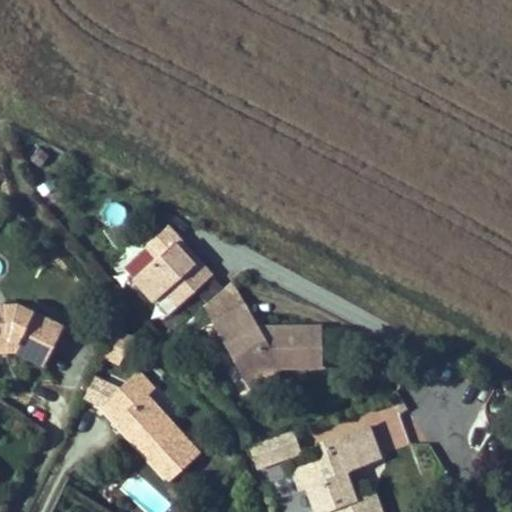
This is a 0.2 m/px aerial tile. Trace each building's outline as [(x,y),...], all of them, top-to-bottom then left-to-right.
[(41,166),(48,155),(39,149),(32,159),(41,166)] [(197,289),(212,275),(198,260),(193,264),(175,243),(179,238),(167,226),(146,245),(146,246),(157,257),(133,278),(154,301),(164,292),(177,307),(197,289)] [(198,260),(179,238),(175,243),(193,264),(198,260)] [(133,278),(157,257),(146,246),(123,267),(133,278)] [(209,302),(224,288),(212,275),(197,289),(209,302)] [(212,322),(246,304),(233,281),(224,288),(209,302),(203,307),(212,322)] [(44,365),(63,326),(17,304),(0,305),(0,339),(7,339),(17,343),(13,350),(44,365)] [(322,367),(321,326),(258,326),(246,304),(212,322),(202,328),(216,351),(226,346),(244,379),(274,362),(281,361),(281,367),(322,367)] [(120,363),(132,338),(117,331),(104,356),(120,363)] [(0,350),(13,350),(17,343),(7,339),(0,339),(0,350)] [(272,380),(271,373),(281,367),(281,361),(274,362),(244,379),(251,391),(272,380)] [(198,452),(146,394),(154,387),(140,371),(120,389),(94,377),(85,396),(102,405),(140,447),(144,444),(150,451),(146,454),(168,478),(198,452)] [(407,407),(399,396),(390,401),(397,413),(407,407)] [(19,435),(26,425),(13,417),(6,427),(19,435)] [(354,498),(345,473),(347,469),(348,468),(379,457),(367,426),(323,443),(326,452),(323,460),(291,472),(298,491),(307,487),(316,511),(325,508),(326,511),(380,511),(374,495),(360,500),(358,501),(354,498)] [(299,451),(292,431),(249,446),(257,467),(299,451)] [(435,443),(415,444),(416,473),(436,472),(435,443)] [(150,451),(144,444),(140,447),(146,454),(150,451)] [(360,500),(348,468),(347,469),(345,473),(354,498),(358,501),(360,500)] [(205,507),(213,497),(206,491),(197,500),(205,507)]
